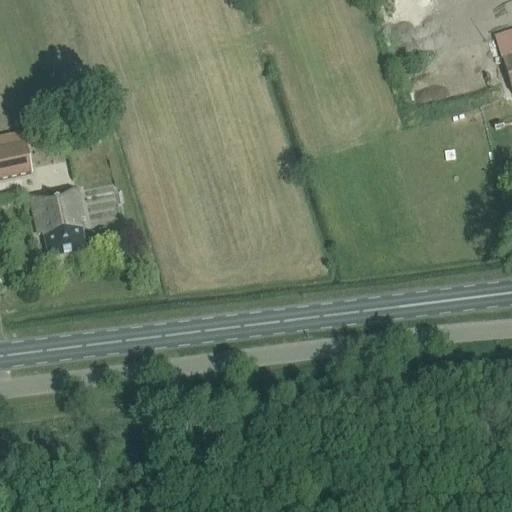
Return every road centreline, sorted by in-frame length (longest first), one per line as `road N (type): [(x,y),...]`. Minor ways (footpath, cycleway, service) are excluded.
road 1 (primary): [(0,357),(511,293)]
road 2 (unclassified): [(0,390),(511,329)]
